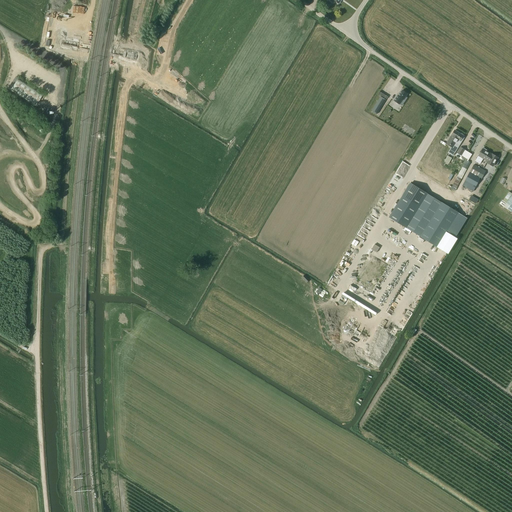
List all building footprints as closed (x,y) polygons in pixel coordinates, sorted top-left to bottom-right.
[(43,94),(18,78),(11,90),(36,106),(43,94)] [(402,99),(405,101),(407,98),(405,97),(407,94),(402,91),(398,96),(397,96),(394,101),(399,104),(402,99)] [(380,97),(371,111),(377,115),(386,100),(380,97)] [(454,130),(446,144),(451,147),(450,149),(455,153),(465,137),(463,136),(464,136),(463,135),(463,134),(461,133),(460,134),(454,130)] [(460,147),(455,156),(463,160),(464,158),(461,156),(465,150),(460,147)] [(487,150),(483,148),(483,149),(482,149),(481,151),(480,151),(481,152),(480,153),(479,152),(478,155),(478,156),(475,161),(480,164),(483,159),(487,161),(486,162),(493,166),(498,158),(492,154),(492,155),(486,151),(487,150)] [(470,163),(466,160),(462,167),(453,184),(448,193),(453,196),(470,163)] [(473,192),(480,179),(481,179),(486,171),(474,164),(469,172),(462,186),(473,192)] [(427,194),(410,183),(389,217),(406,228),(427,194)] [(499,204),(511,213),(511,212),(511,193),(511,194),(508,192),(503,200),(502,200),(499,204)] [(427,194),(406,228),(437,247),(459,213),(427,194)]
